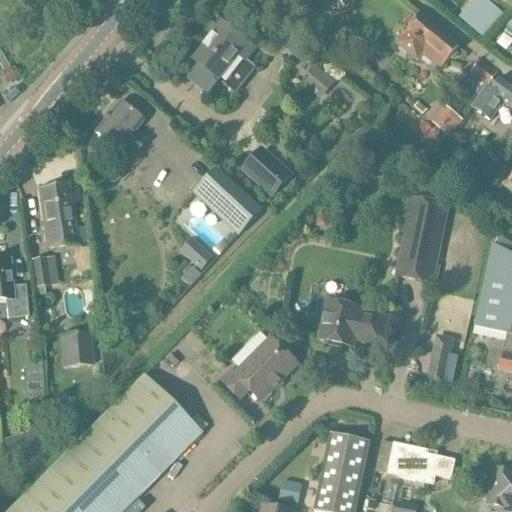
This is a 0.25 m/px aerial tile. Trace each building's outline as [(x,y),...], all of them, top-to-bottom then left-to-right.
[(503,16),(493,8),(484,0),(478,0),(469,12),(466,10),(459,19),(484,40),(497,24),(503,16)] [(416,63),(428,48),(446,64),(459,48),(424,20),(406,42),(400,49),(416,63)] [(199,67),(187,82),(208,99),(220,84),(236,97),(257,71),(249,65),(258,53),(247,45),(238,37),(222,25),(218,30),(207,44),(193,62),(199,67)] [(348,40),(346,54),(363,56),(365,42),(348,40)] [(472,88),(462,100),(467,104),(472,108),(481,96),(485,91),(497,75),(480,62),(468,78),(464,82),(472,88)] [(314,82),(326,91),(335,80),(324,70),(314,82)] [(491,84),(478,103),(472,112),(490,123),(495,114),(502,105),(511,111),(511,85),(501,78),(495,87),(491,84)] [(418,103),(413,109),(423,117),(427,112),(418,103)] [(94,135),(117,154),(112,160),(124,169),(146,143),(134,132),(142,123),(119,104),(94,135)] [(432,124),(446,136),(460,120),(445,107),(432,124)] [(247,173),(275,198),(291,180),(263,154),(247,173)] [(239,234),(261,210),(216,169),(194,193),(239,234)] [(38,190),(41,210),(46,247),(76,243),(68,186),(38,190)] [(447,208),(411,201),(395,281),(431,288),(447,208)] [(199,269),(206,261),(187,243),(180,251),(199,269)] [(511,256),(491,245),(473,329),(507,336),(502,357),(500,357),(498,358),(496,361),(496,363),(496,365),(496,367),(497,368),(500,370),(499,371),(511,373),(511,256)] [(31,262),(35,291),(58,288),(54,259),(31,262)] [(0,262),(0,302),(6,302),(7,321),(28,319),(25,287),(12,288),(10,262),(0,262)] [(327,305),(323,322),(319,342),(353,349),(356,338),(382,343),(381,347),(382,347),(388,322),(360,316),(361,312),(327,305)] [(93,369),(92,335),(60,336),(62,370),(93,369)] [(221,382),(226,387),(240,401),(249,392),(260,403),(297,366),(270,339),(233,377),(230,373),(221,382)] [(436,340),(432,359),(428,379),(443,382),(452,343),(436,340)] [(173,353),(166,360),(174,368),(181,361),(173,353)] [(123,511),(200,435),(186,421),(143,378),(8,511),(123,511)] [(36,428),(5,437),(11,453),(40,445),(36,428)] [(355,511),(370,444),(331,436),(314,511),(355,511)] [(388,468),(390,444),(380,443),(379,467),(388,468)] [(394,446),(390,465),(387,478),(434,488),(436,479),(451,482),(455,463),(427,457),(428,453),(394,446)] [(511,511),(511,471),(496,468),(488,509),(500,511),(511,511)] [(279,502),(298,506),(302,487),(283,483),(279,502)] [(386,484),(382,504),(393,506),(397,487),(386,484)]
